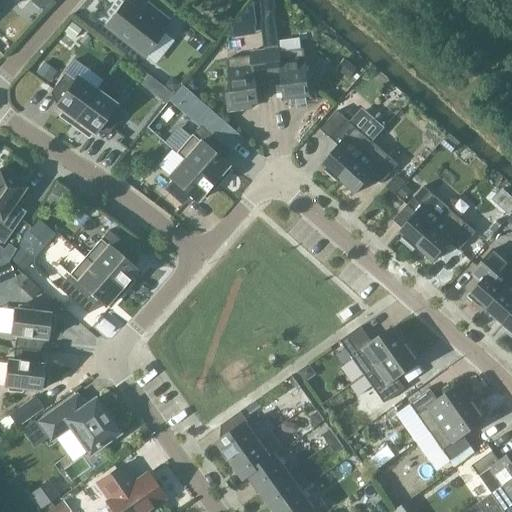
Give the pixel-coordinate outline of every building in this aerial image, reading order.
[(143,57),(164,31),(161,29),(169,19),(147,2),(141,9),(136,9),(124,0),(104,26),(143,57)] [(265,50),(268,77),(282,75),(285,99),(291,98),(292,103),(315,100),(313,82),(308,83),(304,49),(280,52),(280,48),(265,50)] [(255,79),(268,77),(265,50),(251,52),(251,56),(227,59),(232,93),(227,93),(229,111),(253,108),(252,103),(258,102),(255,79)] [(162,98),(171,88),(143,66),(135,77),(162,98)] [(71,124),(95,91),(76,77),(73,81),(64,73),(49,94),(59,101),(54,107),(62,112),(59,116),(71,124)] [(95,91),(71,124),(82,133),(85,129),(93,135),(97,129),(107,136),(122,116),(112,108),(114,104),(120,96),(101,82),(95,90),(95,91)] [(338,111),(321,130),(339,146),(323,164),(327,167),(325,169),(338,181),(373,142),(338,111)] [(183,160),(215,187),(224,176),(220,173),(227,166),(221,161),(229,152),(200,126),(191,135),(175,153),(183,160)] [(373,142),(338,181),(339,182),(341,179),(357,193),(373,175),(382,183),(398,165),(373,142)] [(205,197),(215,187),(183,160),(168,177),(171,180),(163,189),(182,206),(190,197),(196,201),(202,194),(205,197)] [(0,171),(0,241),(3,244),(20,219),(8,211),(24,188),(13,180),(15,177),(3,168),(0,171)] [(450,209),(434,196),(424,187),(407,205),(416,214),(401,232),(404,235),(402,237),(415,249),(450,209)] [(450,209),(415,249),(416,250),(418,247),(434,261),(450,243),(459,251),(476,232),(450,209)] [(37,211),(25,225),(40,237),(52,223),(37,211)] [(84,257),(123,291),(132,281),(129,278),(135,271),(130,266),(138,256),(108,230),(100,240),(99,239),(84,257)] [(511,264),(494,249),(472,274),(482,282),(469,296),(486,311),(511,281),(511,264)] [(114,302),(123,291),(84,257),(69,275),(58,288),(87,314),(99,301),(104,306),(110,299),(114,302)] [(502,325),(511,313),(511,281),(486,311),(502,325)] [(14,348),(39,351),(40,338),(46,339),(47,330),(51,330),(53,317),(49,317),(49,314),(30,311),(31,307),(18,306),(18,310),(12,309),(9,334),(15,335),(14,348)] [(348,307),(339,313),(344,320),(353,314),(348,307)] [(511,333),(511,313),(502,325),(511,333)] [(361,326),(340,341),(364,375),(407,344),(406,343),(404,345),(392,328),(372,342),(361,326)] [(407,344),(364,375),(384,403),(405,388),(398,378),(418,364),(415,360),(417,358),(407,344)] [(37,364),(39,351),(14,348),(12,361),(6,361),(3,385),(8,386),(8,390),(20,391),(21,388),(40,390),(40,387),(44,388),(46,375),(42,374),(43,365),(37,364)] [(430,432),(473,402),(472,401),(470,403),(458,386),(438,400),(431,390),(410,404),(430,432)] [(69,427),(88,454),(102,444),(105,447),(116,439),(114,435),(118,433),(93,399),(84,406),(75,395),(37,422),(50,440),(69,427)] [(17,428),(43,408),(34,396),(8,415),(17,428)] [(473,402),(430,432),(450,461),(471,446),(464,436),(484,422),(481,418),(483,416),(473,402)] [(324,420),(313,403),(304,409),(315,426),(324,420)] [(230,461),(259,441),(258,440),(247,424),(249,422),(241,411),(220,425),(228,436),(218,442),(230,461)] [(329,444),(337,438),(331,429),(322,435),(329,444)] [(259,441),(230,461),(243,478),(276,455),(277,455),(285,450),(272,431),(258,440),(259,441)] [(337,438),(329,444),(335,453),(343,447),(337,438)] [(492,494),(511,479),(511,452),(500,461),(492,451),(472,465),(492,494)] [(260,492),(289,472),(276,455),(243,478),(244,479),(248,475),(260,492)] [(147,474),(134,483),(121,465),(96,483),(109,501),(106,503),(109,508),(106,510),(106,511),(143,511),(164,498),(147,474)] [(273,510),(301,490),(289,472),(260,492),(273,510)] [(40,504),(58,492),(46,475),(29,487),(40,504)] [(511,511),(511,479),(492,494),(505,511),(511,511)] [(319,511),(315,506),(313,507),(301,490),(273,510),(274,511),(319,511)] [(47,511),(59,511),(69,503),(58,492),(42,507),(47,511)]
